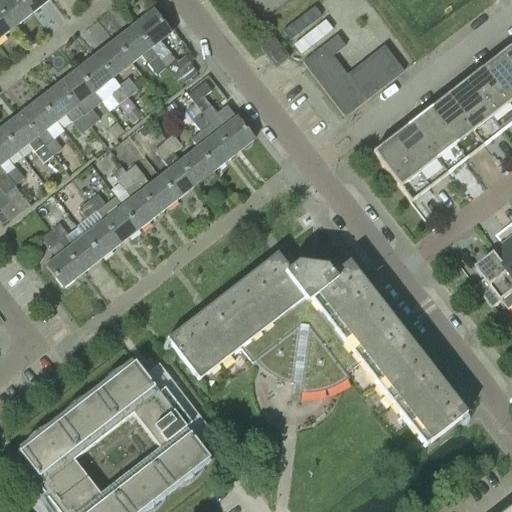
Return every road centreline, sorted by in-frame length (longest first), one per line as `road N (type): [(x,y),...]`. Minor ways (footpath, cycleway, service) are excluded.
road 1 (residential): [(398,280),(180,0)]
road 2 (residential): [(350,138),(511,12)]
road 3 (residential): [(511,426),(398,280)]
road 4 (residential): [(398,280),(511,191)]
